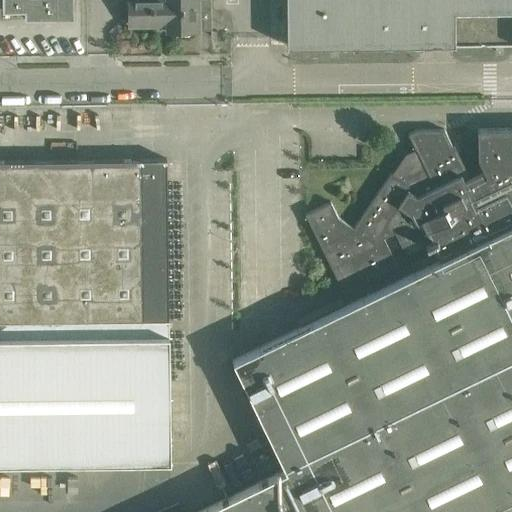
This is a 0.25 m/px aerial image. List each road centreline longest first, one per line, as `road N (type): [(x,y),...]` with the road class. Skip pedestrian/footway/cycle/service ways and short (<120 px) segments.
road 1 (unknown): [(0,499),(114,486),(151,472),(195,436),(210,362),(203,81)]
road 2 (unclassified): [(250,80),(0,86)]
